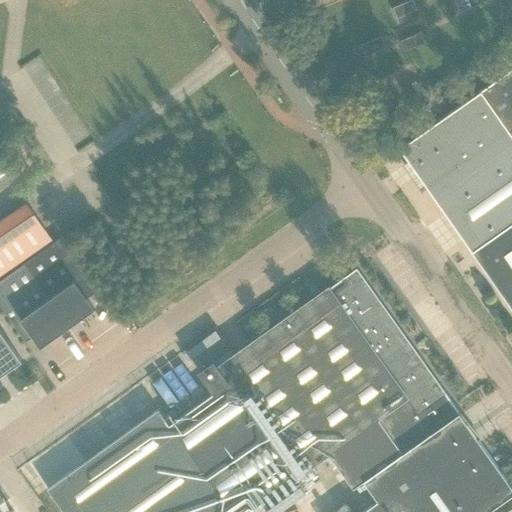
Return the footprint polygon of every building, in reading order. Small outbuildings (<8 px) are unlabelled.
[(407,0),(393,7),(398,17),(418,8),(413,0),(407,0)] [(455,0),(460,11),(485,0),(455,0)] [(400,41),(405,51),(425,43),(420,32),(400,41)] [(386,46),(382,35),(361,44),(366,55),(386,46)] [(511,72),(403,153),(472,251),(482,265),(511,307),(511,72)] [(35,215),(0,238),(0,273),(52,239),(35,215)] [(0,304),(26,341),(34,335),(41,345),(95,305),(89,296),(98,290),(61,237),(0,280),(0,304)] [(159,411),(47,491),(62,511),(247,511),(297,478),(311,467),(329,455),(353,488),(365,480),(379,501),(362,511),(493,511),(511,499),(511,487),(458,413),(425,367),(357,270),(329,290),(328,288),(235,354),(231,349),(199,372),(213,393),(170,427),(159,411)] [(5,371),(23,358),(22,357),(0,326),(0,371),(4,370),(5,371)]
